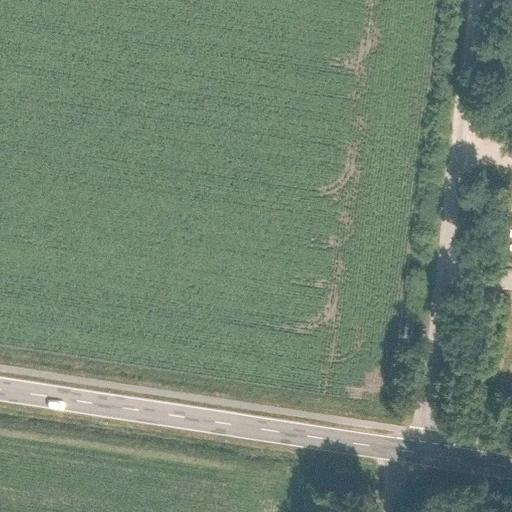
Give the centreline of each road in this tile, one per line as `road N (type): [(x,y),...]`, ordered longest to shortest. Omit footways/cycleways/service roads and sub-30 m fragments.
road 1 (unclassified): [(468,0),(409,454)]
road 2 (tertiary): [(0,390),(409,454)]
